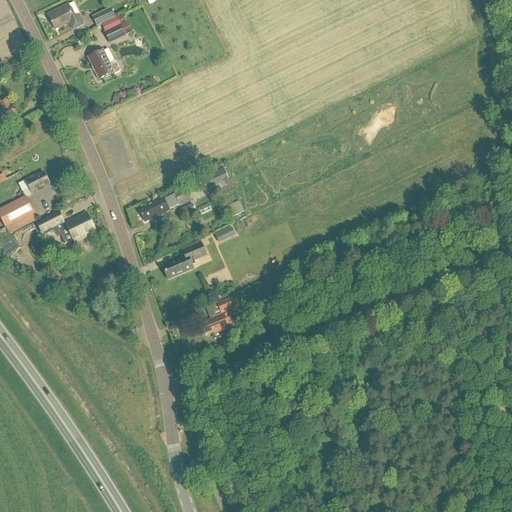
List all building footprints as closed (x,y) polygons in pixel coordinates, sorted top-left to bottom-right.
[(78,15),(74,18),(68,5),(47,15),(55,31),(69,24),(72,31),(83,25),(78,15)] [(95,17),(101,28),(114,21),(108,10),(95,17)] [(115,23),(102,30),(109,44),(122,37),(115,23)] [(88,59),(99,80),(114,73),(115,75),(120,73),(120,70),(117,64),(115,63),(110,65),(103,51),(88,59)] [(16,116),(17,115),(15,111),(13,112),(11,107),(10,107),(6,98),(0,101),(0,106),(0,107),(0,127),(5,125),(4,124),(16,118),(16,116)] [(204,185),(207,191),(228,180),(223,169),(202,179),(204,185)] [(34,214),(26,198),(32,195),(38,192),(37,191),(44,188),(50,185),(44,174),(38,177),(37,176),(26,181),(30,189),(23,193),(25,198),(0,210),(0,217),(5,228),(9,235),(36,222),(33,214),(34,214)] [(189,198),(198,193),(196,189),(204,185),(202,179),(172,194),(174,197),(165,202),(163,199),(144,209),(145,211),(140,213),(145,223),(169,211),(168,208),(177,204),(178,203),(180,207),(191,201),(189,198)] [(192,205),(180,212),(182,217),(195,211),(192,205)] [(59,214),(37,224),(42,234),(43,234),(45,236),(53,232),(59,238),(61,236),(65,245),(73,241),(74,243),(86,238),(86,237),(96,232),(87,214),(65,225),(66,227),(64,228),(62,224),(64,224),(59,214)] [(232,229),(215,237),(218,242),(234,234),(232,229)] [(20,249),(14,236),(0,243),(0,253),(7,262),(20,249)] [(185,258),(163,267),(169,281),(193,270),(190,263),(207,257),(201,244),(183,252),(185,258)] [(214,320),(201,325),(206,337),(212,334),(215,340),(221,337),(220,333),(229,329),(225,318),(230,316),(228,312),(236,308),(232,298),(217,304),(221,313),(218,314),(219,316),(213,319),(214,320)] [(243,318),(245,324),(256,320),(254,313),(243,318)]
